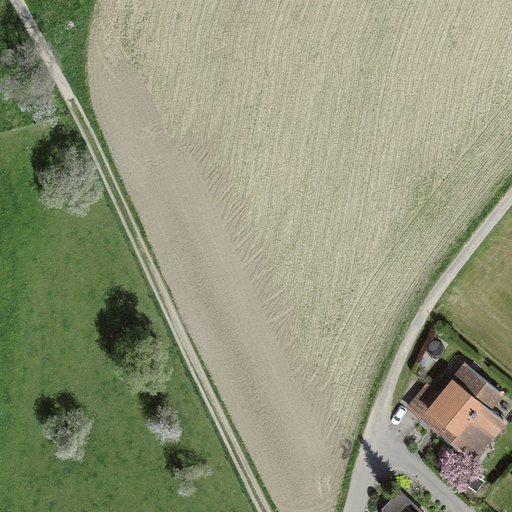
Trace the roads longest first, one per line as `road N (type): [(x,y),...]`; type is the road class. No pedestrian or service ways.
road 1 (track): [(266,511),(14,0)]
road 2 (residential): [(371,446),(423,311)]
road 3 (track): [(423,311),(511,197)]
